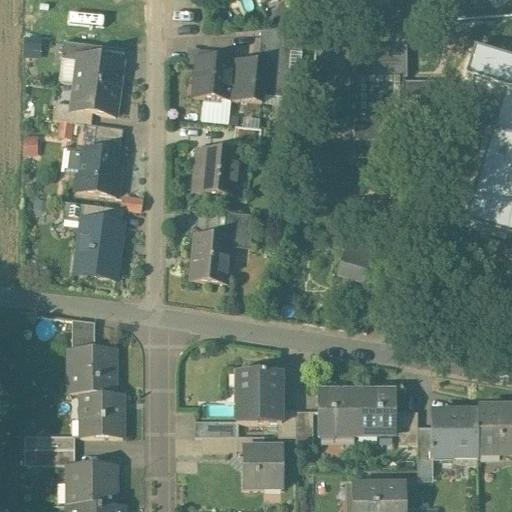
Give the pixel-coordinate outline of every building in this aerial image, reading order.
[(304,31),(263,34),(260,68),(266,68),(262,96),(297,100),(304,31)] [(101,50),(64,45),(62,62),(77,65),(78,59),(99,62),(101,50)] [(404,51),(346,51),(345,74),(311,75),(312,109),(357,108),(358,114),(354,114),(355,160),(388,160),(388,126),(400,126),(400,127),(440,127),(439,84),(400,84),(400,79),(404,79),(404,51)] [(99,62),(78,59),(77,65),(74,87),(119,93),(122,65),(99,62)] [(234,65),(197,62),(198,62),(196,83),(198,83),(196,101),(193,101),(193,102),(230,105),(229,104),(233,66),(234,66),(234,65)] [(260,68),(234,65),(234,66),(233,66),(229,104),(230,105),(261,108),(262,96),(266,68),(260,68)] [(119,93),(74,87),(71,110),(71,115),(92,118),(115,121),(119,93)] [(71,110),(55,108),(52,125),(90,130),(92,118),(71,115),(71,110)] [(122,134),(96,130),(93,154),(119,157),(122,134)] [(261,133),(236,131),(234,149),(260,151),(261,133)] [(81,154),(67,152),(64,176),(78,178),(81,154)] [(93,154),(81,152),(78,178),(75,196),(116,202),(121,158),(93,154)] [(239,158),(198,154),(196,174),(203,175),(200,198),(235,202),(239,158)] [(144,213),(144,200),(124,200),(124,213),(144,213)] [(92,211),(66,207),(64,222),(63,222),(63,223),(64,223),(82,225),(90,226),(92,211)] [(119,214),(92,211),(90,226),(117,230),(119,214)] [(90,226),(82,225),(75,276),(113,281),(122,215),(119,214),(117,230),(90,226)] [(252,219),(224,216),(221,242),(230,243),(229,243),(229,244),(250,246),(252,219)] [(511,218),(508,225),(511,227),(506,235),(504,234),(499,243),(507,245),(501,266),(493,263),(489,277),(511,283),(511,218)] [(499,243),(444,227),(434,260),(489,277),(493,263),(501,266),(507,245),(499,243)] [(221,242),(193,239),(193,240),(194,240),(190,284),(189,284),(188,285),(226,288),(225,288),(229,251),(249,253),(250,246),(229,244),(229,243),(230,243),(221,242)] [(391,261),(349,248),(339,279),(340,280),(341,277),(355,281),(354,284),(381,292),(391,261)] [(392,301),(378,296),(371,320),(384,324),(392,301)] [(93,328),(73,325),(73,354),(94,354),(93,328)] [(115,353),(99,354),(94,354),(73,354),(68,354),(69,357),(73,357),(73,383),(76,383),(77,398),(80,398),(115,398),(115,353)] [(281,377),(239,376),(239,407),(236,407),(236,428),(278,428),(280,428),(281,414),(281,377)] [(356,397),(317,397),(317,442),(356,442),(356,397)] [(394,397),(356,397),(356,442),(394,441),(394,397)] [(115,398),(80,398),(81,443),(123,442),(123,398),(115,398)] [(511,412),(477,413),(477,417),(477,461),(511,460),(511,412)] [(295,414),(281,414),(280,428),(278,428),(278,442),(295,442),(295,417),(295,414)] [(310,417),(295,417),(295,442),(295,449),(311,449),(310,417)] [(417,417),(400,417),(400,449),(417,449),(417,432),(417,417)] [(477,417),(431,417),(431,432),(431,463),(432,463),(477,462),(477,461),(477,417)] [(219,426),(195,426),(195,441),(198,441),(201,442),(219,441),(219,426)] [(231,426),(219,426),(219,441),(236,441),(238,441),(238,433),(231,433),(231,426)] [(431,432),(417,432),(417,449),(417,481),(432,481),(432,463),(431,463),(431,432)] [(74,441),(37,441),(37,454),(59,454),(74,454),(74,441)] [(219,441),(201,442),(201,457),(236,457),(236,441),(219,441)] [(37,454),(24,454),(24,471),(59,471),(59,454),(37,454)] [(281,454),(242,454),(242,493),(281,493),(281,454)] [(114,470),(67,470),(67,510),(68,510),(114,510),(114,470)] [(405,511),(405,488),(352,488),(351,511),(405,511)]
